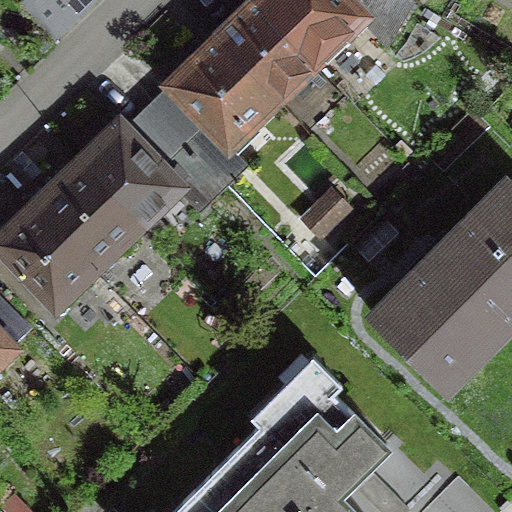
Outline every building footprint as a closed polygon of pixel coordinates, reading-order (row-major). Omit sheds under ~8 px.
[(59,42),(100,1),(99,0),(26,0),(21,5),(59,42)] [(344,1),(342,0),(251,0),(250,1),(310,63),(358,16),(344,1)] [(407,0),(357,0),(388,31),(407,0)] [(310,63),(250,1),(213,37),(273,99),(310,63)] [(168,87),(147,108),(189,152),(210,131),(224,146),(273,99),(213,37),(165,84),(168,87)] [(122,132),(115,124),(77,160),(136,222),(174,186),(164,176),(189,152),(147,108),(122,132)] [(77,160),(29,206),(89,268),(136,222),(77,160)] [(403,289),(400,285),(370,315),(437,382),(463,356),(467,360),(496,331),(492,327),(511,307),(511,188),(504,181),(475,211),(478,214),(451,241),(403,289)] [(346,209),(327,191),(293,225),(311,243),(346,209)] [(89,268),(29,206),(0,234),(0,251),(51,305),(89,268)] [(393,445),(316,367),(168,511),(372,511),(349,488),(393,445)] [(31,511),(11,491),(0,501),(0,511),(31,511)]
